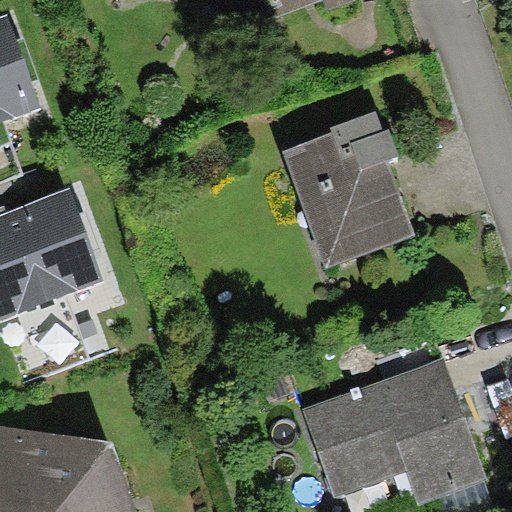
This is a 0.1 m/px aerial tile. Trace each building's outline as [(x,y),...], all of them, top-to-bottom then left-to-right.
[(216,0),(227,29),(307,0),(320,0),(327,17),(374,0),(216,0)] [(0,17),(0,124),(47,106),(9,14),(0,17)] [(378,111),(285,143),(327,264),(420,232),(378,111)] [(7,213),(0,215),(0,318),(105,278),(70,189),(7,213)] [(486,477),(439,354),(296,408),(332,501),(406,473),(417,503),(486,477)] [(134,511),(108,438),(0,425),(0,511),(134,511)]
